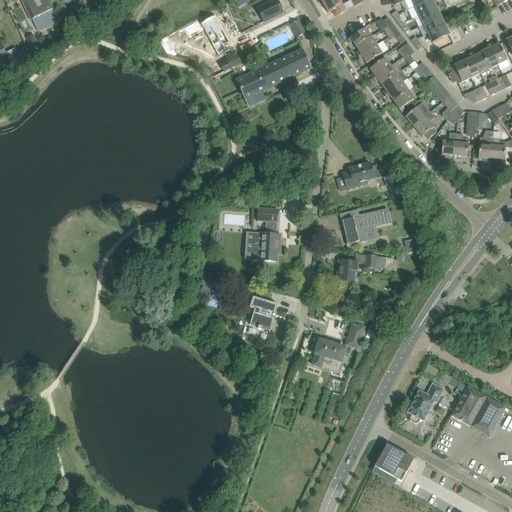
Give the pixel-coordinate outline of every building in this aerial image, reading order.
[(51,0),(21,0),(37,33),(61,21),(51,0)] [(277,0),(275,0),(257,9),(264,22),(284,13),(277,0)] [(322,0),(321,1),(328,13),(333,10),(337,16),(346,11),(339,0),(322,0)] [(429,0),(415,7),(419,16),(439,6),(437,3),(434,4),(432,0),(429,0)] [(419,27),(424,25),(440,17),(438,12),(441,10),(439,6),(419,16),(420,16),(415,18),(419,27)] [(81,13),(83,20),(92,16),(89,10),(81,13)] [(394,19),(400,27),(405,23),(409,21),(405,12),(399,15),(394,19)] [(194,21),(183,27),(188,37),(200,30),(202,29),(219,58),(233,50),(215,16),(200,25),(201,26),(199,28),(195,21),(194,21)] [(424,25),(428,34),(448,24),(446,21),(443,22),(440,17),(424,25)] [(383,21),(390,31),(395,27),(388,18),(383,21)] [(297,38),(306,33),(299,20),(290,25),(294,32),(297,38)] [(405,23),(400,27),(405,33),(410,29),(405,23)] [(448,24),(428,34),(432,43),(449,35),(446,30),(450,28),(448,24)] [(353,42),(356,46),(371,37),(366,28),(347,40),(350,43),(353,42)] [(398,31),(394,35),(397,39),(401,44),(405,40),(402,35),(398,31)] [(356,53),(358,57),(377,45),(371,37),(356,46),(359,51),(356,53)] [(417,39),(412,43),(418,51),(423,47),(417,39)] [(35,40),(28,43),(32,53),(39,50),(35,40)] [(0,43),(0,60),(8,57),(1,43),(0,43)] [(492,43),(488,45),(498,65),(507,61),(499,44),(494,47),(492,43)] [(408,44),(403,47),(410,57),(415,53),(408,44)] [(377,45),(358,57),(360,60),(363,59),(366,64),(382,54),(377,45)] [(486,50),(481,53),(489,69),(498,65),(488,45),(484,47),(486,50)] [(26,47),(17,51),(22,61),(31,56),(29,53),(26,47)] [(303,50),(270,65),(279,84),(311,69),(303,50)] [(470,54),(480,74),(482,79),(491,74),(489,69),(481,53),(476,56),(474,52),(470,54)] [(468,59),(463,62),(471,78),(480,74),(470,54),(466,56),(468,59)] [(370,76),(373,80),(391,67),(385,58),(370,69),(373,74),(370,76)] [(471,78),(463,62),(451,68),(453,72),(456,70),(462,83),(471,78)] [(378,81),(382,86),(401,71),(396,63),(391,67),(373,80),(375,83),(378,81)] [(414,71),(417,75),(427,67),(423,63),(414,71)] [(264,90),(279,84),(270,65),(237,80),(249,108),(268,99),(264,90)] [(417,75),(421,80),(430,72),(427,67),(417,75)] [(382,92),(385,96),(407,79),(401,71),(382,86),(385,90),(382,92)] [(426,83),(432,90),(440,84),(434,76),(430,72),(421,80),(425,84),(426,83)] [(506,75),(501,78),(506,89),(511,86),(506,75)] [(501,78),(496,80),(501,91),(506,89),(501,78)] [(393,102),(408,91),(413,87),(407,79),(385,96),(387,99),(390,97),(393,102)] [(490,83),(486,85),(491,96),(496,94),(501,91),(496,80),(494,81),(490,83)] [(440,84),(432,90),(443,103),(450,96),(440,84)] [(486,85),(476,90),(482,100),(487,98),(491,96),(486,85)] [(482,100),(476,90),(475,90),(473,86),(465,90),(470,101),(474,99),(476,103),(482,100)] [(408,91),(393,102),(402,113),(405,110),(403,107),(414,99),(408,91)] [(446,122),(450,117),(458,106),(450,96),(443,103),(448,109),(442,114),(442,117),(446,122)] [(405,117),(414,127),(424,118),(430,113),(422,103),(405,117)] [(511,110),(505,104),(492,111),(498,120),(511,111),(511,110)] [(458,106),(450,117),(457,122),(464,112),(458,106)] [(500,123),(498,120),(492,111),(487,115),(495,126),(500,123)] [(424,118),(414,127),(422,137),(425,135),(428,140),(437,132),(433,128),(436,125),(432,121),(434,118),(430,113),(424,118)] [(466,129),(475,130),(476,113),(468,113),(466,129)] [(476,113),(475,130),(482,130),(483,114),(476,113)] [(478,158),(483,159),(483,160),(484,161),(490,162),(491,161),(491,159),(492,146),(493,140),(493,133),(487,133),(486,141),(480,141),(478,158)] [(441,155),(454,156),(456,134),(449,134),(449,138),(443,138),(441,155)] [(456,134),(454,156),(467,158),(469,140),(462,139),(462,135),(456,134)] [(492,146),(491,159),(504,160),(506,143),(500,142),(500,140),(493,140),(492,146)] [(351,169),(352,171),(342,174),(347,190),(360,186),(360,183),(375,179),(370,163),(351,169)] [(386,187),(388,186),(397,183),(394,173),(391,174),(383,177),(386,187)] [(388,186),(393,200),(404,197),(399,183),(397,183),(388,186)] [(258,222),(277,223),(278,210),(259,209),(258,222)] [(359,217),(341,221),(347,246),(368,241),(366,235),(373,233),(372,227),(390,223),(387,210),(364,216),(365,217),(360,218),(359,217)] [(279,253),(280,235),(247,233),(245,260),(276,262),(277,253),(279,253)] [(417,239),(405,242),(408,254),(420,251),(417,239)] [(393,259),(366,256),(365,265),(365,269),(375,270),(375,269),(385,270),(385,269),(392,270),(393,259)] [(357,272),(358,263),(339,261),(338,269),(340,269),(339,282),(340,282),(340,284),(340,285),(340,286),(341,287),(342,288),(343,288),(344,288),(345,288),(346,287),(347,286),(347,285),(347,283),(353,283),(354,271),(357,272)] [(211,286),(221,288),(223,279),(205,275),(202,287),(210,289),(211,286)] [(278,306),(270,303),(273,295),(258,290),(255,298),(253,298),(250,308),(255,309),(250,325),(258,328),(258,329),(261,330),(262,329),(270,331),(274,319),(272,319),(273,315),(275,315),(278,306)] [(312,365),(321,368),(323,362),(331,364),(332,360),(341,363),(344,353),(349,355),(352,347),(358,349),(364,328),(358,326),(358,327),(352,325),(345,348),(335,345),(330,343),(330,344),(319,340),(318,345),(315,344),(313,349),(316,350),(315,354),(316,355),(312,365)] [(450,385),(449,386),(455,389),(459,382),(453,379),(450,385)] [(460,384),(456,391),(463,395),(467,387),(460,384)] [(436,404),(437,402),(443,390),(433,385),(427,396),(419,391),(407,413),(411,415),(409,419),(410,421),(416,424),(418,423),(420,420),(424,421),(434,403),(436,404)] [(451,416),(470,427),(489,438),(506,408),(468,387),(451,416)] [(443,415),(446,409),(438,405),(435,411),(443,415)] [(414,460),(387,445),(375,467),(401,482),(414,460)] [(374,481),(356,511),(414,511),(418,505),(374,481)]
